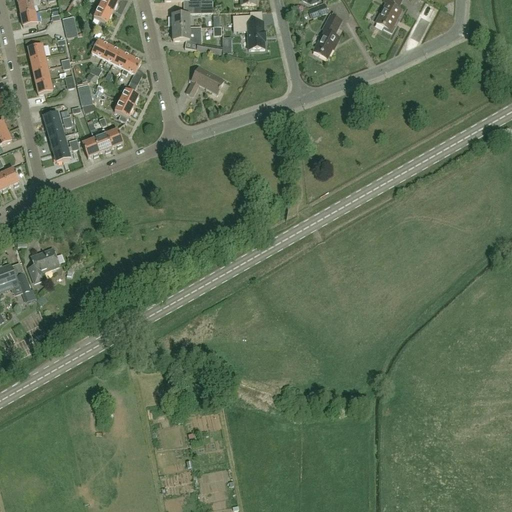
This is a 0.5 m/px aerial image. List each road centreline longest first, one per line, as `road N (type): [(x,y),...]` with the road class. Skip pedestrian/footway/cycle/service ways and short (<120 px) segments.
road 1 (primary): [(0,402),(511,112)]
road 2 (residential): [(300,101),(449,39),(461,0)]
road 3 (residential): [(42,196),(0,3)]
road 4 (residential): [(176,145),(143,0)]
road 5 (residential): [(42,196),(176,145)]
road 6 (residential): [(176,145),(300,101)]
